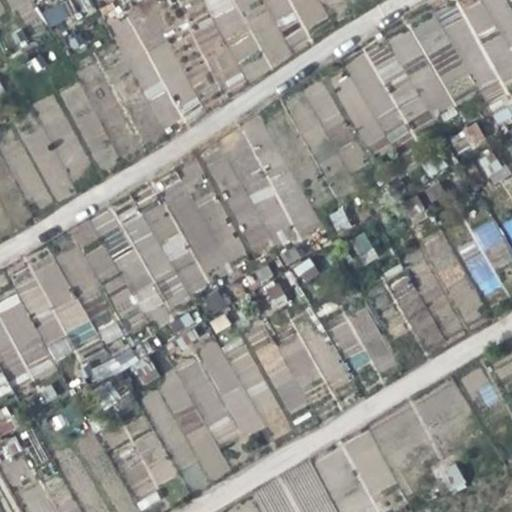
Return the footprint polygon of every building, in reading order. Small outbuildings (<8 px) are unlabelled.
[(8,0),(12,6),(21,13),(30,0),(8,0)] [(49,27),(76,11),(68,0),(61,0),(40,13),(49,27)] [(179,115),(202,104),(152,0),(147,0),(107,19),(146,102),(168,92),(179,115)] [(307,31),(328,18),(317,0),(203,0),(215,21),(192,34),(224,90),(244,79),(236,65),(260,51),(270,68),(294,55),(276,23),(296,12),(307,31)] [(334,80),(363,149),(482,97),(484,103),(506,94),(502,84),(511,79),(511,11),(507,0),(454,0),(457,7),(340,58),(347,74),(334,80)] [(301,90),(320,126),(306,134),(310,143),(324,136),(331,148),(352,137),(321,80),(301,90)] [(496,123),(511,119),(511,106),(493,109),(496,123)] [(228,197),(250,254),(312,230),(266,114),(243,123),(261,170),(244,176),(249,188),(228,197)] [(459,156),(486,141),(476,123),(449,137),(459,156)] [(55,201),(73,193),(43,127),(25,135),(55,201)] [(24,143),(8,148),(28,202),(43,196),(24,143)] [(495,185),(509,173),(490,149),(475,161),(495,185)] [(117,219),(109,210),(68,229),(76,244),(33,264),(31,279),(14,287),(23,305),(0,302),(0,397),(12,392),(0,367),(0,358),(18,377),(101,338),(104,345),(121,337),(94,278),(107,280),(106,287),(123,323),(201,286),(241,249),(212,188),(194,205),(186,188),(170,195),(167,213),(156,201),(117,219)] [(335,232),(350,227),(343,207),(328,212),(335,232)] [(511,217),(503,223),(511,239),(511,217)] [(471,229),(478,244),(461,252),(482,296),(502,286),(494,269),(511,260),(511,257),(494,219),(471,229)] [(349,239),(363,265),(377,257),(364,232),(349,239)] [(482,307),(440,234),(425,243),(466,316),(482,307)] [(308,257),(292,268),(302,283),(319,272),(308,257)] [(254,272),(274,309),(286,303),(266,265),(254,272)] [(216,289),(198,302),(209,317),(227,304),(216,289)] [(250,330),(283,415),(308,405),(304,394),(350,375),(349,372),(374,362),(378,371),(393,365),(369,305),(322,323),(316,308),(291,318),(298,336),(274,345),(265,324),(250,330)] [(220,348),(136,388),(156,430),(135,441),(148,468),(149,468),(156,484),(178,474),(177,471),(195,463),(205,483),(230,472),(218,447),(268,424),(274,438),(289,431),(249,345),(224,357),(220,348)] [(160,378),(150,357),(138,363),(131,349),(88,370),(94,383),(131,366),(141,387),(160,378)] [(511,353),(492,364),(500,380),(511,373),(511,353)] [(107,417),(137,401),(123,376),(93,392),(107,417)] [(0,409),(0,435),(16,430),(7,406),(0,409)] [(311,462),(281,480),(299,511),(337,511),(340,511),(377,511),(359,481),(337,494),(342,502),(330,509),(312,479),(318,475),(311,462)] [(456,463),(439,470),(448,494),(466,487),(456,463)] [(257,511),(251,500),(226,511),(257,511)]
